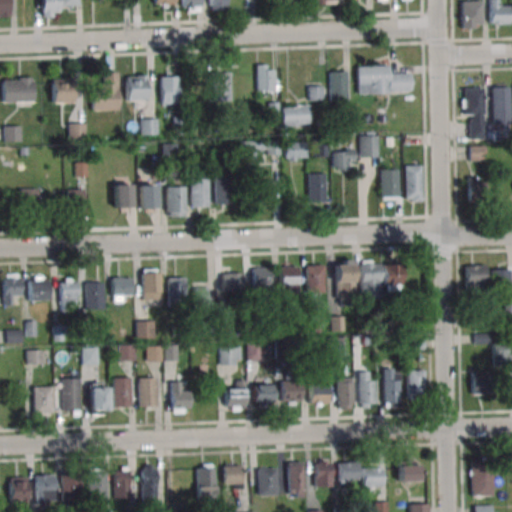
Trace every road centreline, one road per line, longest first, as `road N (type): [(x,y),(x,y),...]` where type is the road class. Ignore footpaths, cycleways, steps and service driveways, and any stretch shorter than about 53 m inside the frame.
road 1 (residential): [(0,445),(511,425)]
road 2 (residential): [(0,249),(511,231)]
road 3 (residential): [(446,511),(435,0)]
road 4 (residential): [(0,43),(436,26)]
